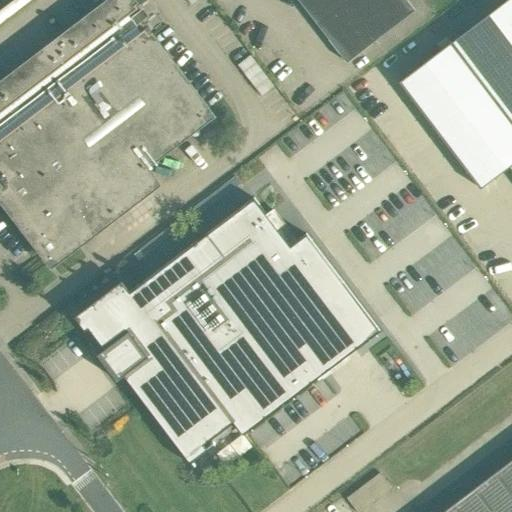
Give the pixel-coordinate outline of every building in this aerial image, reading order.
[(0,195),(51,263),(59,257),(156,183),(143,166),(210,115),(144,29),(141,31),(128,15),(137,8),(131,0),(111,0),(0,84),(0,195)] [(298,0),(347,62),(414,10),(406,0),(298,0)] [(306,233),(297,240),(290,245),(272,221),(269,224),(264,218),(267,215),(266,214),(254,197),(129,292),(126,294),(120,286),(80,317),(88,328),(103,348),(96,354),(104,360),(112,371),(116,380),(123,374),(127,372),(187,451),(230,418),(233,421),(242,434),(320,375),(347,355),(380,331),(306,233)] [(209,207),(203,200),(193,208),(199,215),(209,207)] [(368,457),(334,482),(356,511),(361,511),(393,489),(368,457)] [(511,511),(511,460),(443,511),(511,511)]
